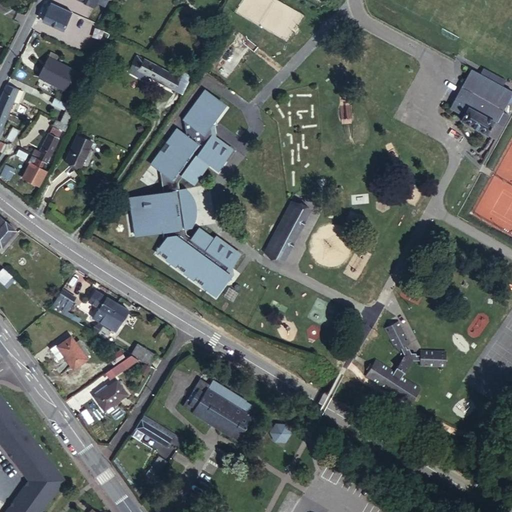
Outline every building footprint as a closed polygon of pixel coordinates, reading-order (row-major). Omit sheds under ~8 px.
[(50,2),(41,19),(62,30),(71,12),(70,11),(72,7),(58,0),(56,0),(55,1),(53,1),(52,3),(50,2)] [(42,48),(33,67),(61,79),(69,60),(42,48)] [(136,54),(128,71),(144,79),(146,75),(181,93),(187,80),(190,74),(182,70),(179,76),(136,54)] [(503,80),(480,68),(477,73),(500,86),(503,80)] [(454,96),(448,108),(461,116),(459,120),(484,135),(485,133),(495,138),(507,115),(500,112),(511,91),(500,86),(477,73),(468,69),(454,96)] [(21,90),(5,83),(2,90),(0,95),(0,108),(6,111),(11,100),(16,102),(21,90)] [(216,106),(222,98),(207,87),(186,117),(188,132),(173,135),(175,150),(160,153),(154,162),(162,168),(165,189),(132,193),(134,207),(141,211),(144,231),(169,227),(174,258),(190,256),(192,272),(208,269),(210,285),(226,282),(224,274),(233,263),(234,263),(242,251),(218,233),(216,236),(201,225),(194,234),(189,230),(188,225),(193,224),(191,211),(186,212),(184,199),(189,198),(187,185),(181,186),(180,179),(184,173),(195,181),(210,159),(227,156),(234,146),(213,132),(212,122),(218,121),(216,106)] [(73,106),(54,97),(51,103),(63,108),(64,110),(60,121),(65,123),(73,106)] [(54,120),(51,125),(62,131),(65,126),(54,120)] [(12,128),(5,140),(10,143),(18,131),(12,128)] [(37,158),(47,163),(59,138),(58,138),(60,132),(52,129),(50,134),(49,133),(40,152),(36,150),(33,155),(38,157),(37,158)] [(67,172),(76,176),(86,152),(72,145),(62,170),(67,172)] [(16,150),(14,155),(22,159),(25,154),(16,150)] [(22,176),(37,184),(47,163),(37,158),(30,155),(26,162),(28,163),(22,176)] [(2,167),(0,171),(0,180),(6,183),(12,172),(2,167)] [(275,225),(295,235),(307,211),(287,201),(275,225)] [(0,245),(1,246),(15,230),(11,226),(4,220),(0,216),(0,245)] [(262,250),(261,251),(281,262),(295,235),(275,225),(269,237),(262,250)] [(0,276),(0,284),(3,288),(14,280),(7,271),(0,276)] [(14,280),(3,288),(6,292),(16,284),(14,280)] [(50,308),(64,316),(74,298),(60,290),(50,308)] [(114,308),(117,303),(94,290),(88,300),(98,306),(93,315),(105,322),(114,308)] [(127,308),(117,303),(114,308),(105,322),(115,328),(127,308)] [(380,364),(376,370),(373,375),(420,403),(423,397),(426,392),(429,387),(410,375),(420,358),(428,359),(428,364),(453,365),(453,359),(453,356),(453,351),(429,349),(429,354),(418,353),(412,343),(416,340),(403,320),(398,323),(395,325),(390,328),(403,348),(407,346),(412,354),(402,371),(383,359),(380,364)] [(93,330),(99,333),(103,326),(97,323),(93,330)] [(103,326),(99,333),(106,337),(110,331),(103,326)] [(86,359),(85,356),(77,346),(80,344),(77,340),(74,342),(69,336),(56,345),(72,368),(86,359)] [(77,346),(85,356),(88,354),(82,344),(80,344),(77,346)] [(140,360),(147,365),(153,355),(141,347),(135,357),(140,360)] [(119,351),(108,358),(111,364),(123,357),(119,351)] [(198,377),(180,406),(236,440),(251,416),(247,414),(252,406),(244,401),(245,400),(211,379),(208,383),(198,377)] [(104,390),(101,393),(94,397),(103,411),(125,396),(116,382),(104,390)] [(0,444),(27,480),(3,511),(39,511),(48,500),(45,498),(59,479),(42,457),(44,455),(0,397),(0,444)] [(144,417),(137,429),(165,446),(169,441),(176,445),(180,439),(144,417)] [(285,424),(276,423),(270,432),(274,440),(284,441),(290,433),(285,424)] [(160,453),(152,465),(159,470),(167,457),(160,453)] [(42,457),(59,479),(45,498),(48,500),(63,479),(44,455),(42,457)]
